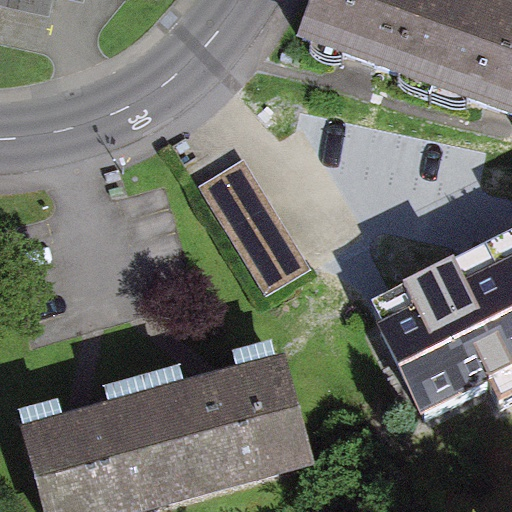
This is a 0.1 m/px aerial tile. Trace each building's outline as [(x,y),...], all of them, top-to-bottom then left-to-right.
[(450,0),(303,0),(283,55),(415,104),(450,0)] [(511,139),(511,3),(502,0),(450,0),(415,104),(511,139)] [(511,243),(485,257),(511,309),(511,243)] [(363,321),(424,436),(511,389),(511,309),(485,257),(363,321)] [(309,468),(274,349),(140,387),(174,507),(309,468)] [(0,427),(0,495),(4,511),(155,511),(174,507),(140,387),(0,427)]
